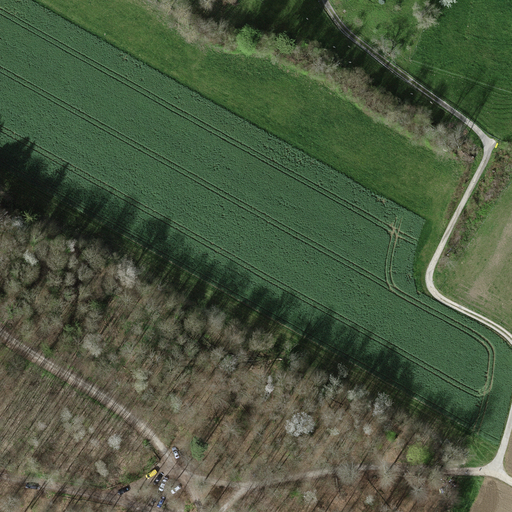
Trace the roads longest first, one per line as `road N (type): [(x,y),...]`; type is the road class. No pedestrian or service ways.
road 1 (track): [(511,341),(431,290),(437,258),(487,156),(484,141),(361,49),(325,3)]
road 2 (track): [(511,485),(429,467),(336,469),(249,485),(221,511)]
road 3 (track): [(179,468),(128,415),(0,336)]
road 4 (track): [(155,511),(0,474)]
